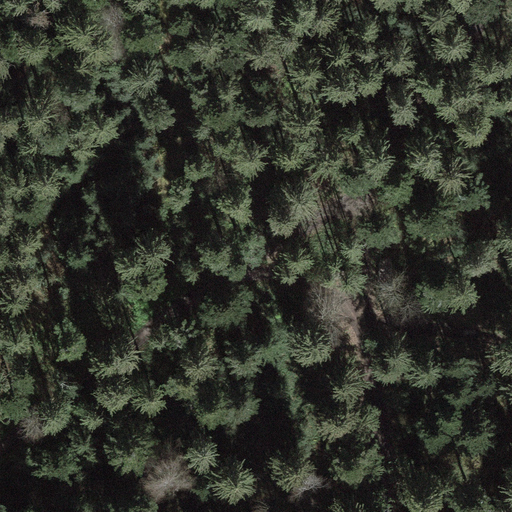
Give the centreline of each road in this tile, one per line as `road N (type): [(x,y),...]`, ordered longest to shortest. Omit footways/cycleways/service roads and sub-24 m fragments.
road 1 (track): [(0,445),(199,291),(278,247),(371,291)]
road 2 (track): [(371,291),(377,429),(392,511)]
road 3 (track): [(490,0),(365,178)]
